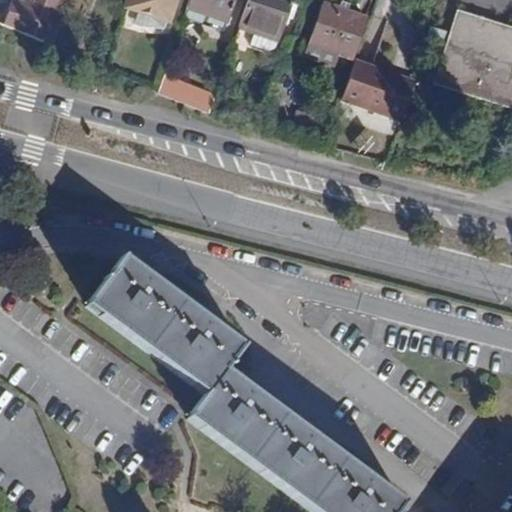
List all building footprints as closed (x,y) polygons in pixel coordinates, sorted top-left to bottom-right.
[(3,26),(47,46),(63,0),(27,0),(25,7),(10,2),(3,26)] [(167,22),(169,23),(176,0),(128,0),(126,7),(138,12),(133,24),(141,27),(162,29),(167,22)] [(189,0),(187,10),(226,23),(234,0),(189,0)] [(278,40),(279,40),(292,0),(247,0),(239,27),(254,32),(250,45),(268,52),(274,48),(278,40)] [(337,54),(352,60),(367,19),(346,12),(349,4),(342,1),(338,9),(324,4),(306,56),(333,65),(337,54)] [(183,20),(222,34),(226,23),(187,10),(183,20)] [(434,84),(511,108),(511,28),(457,11),(434,84)] [(426,40),(440,45),(445,32),(430,26),(426,40)] [(415,82),(354,60),(341,100),(401,121),(415,82)] [(309,511),(396,511),(402,505),(222,372),(241,348),(121,258),(85,307),(204,395),(186,420),(309,511)]
